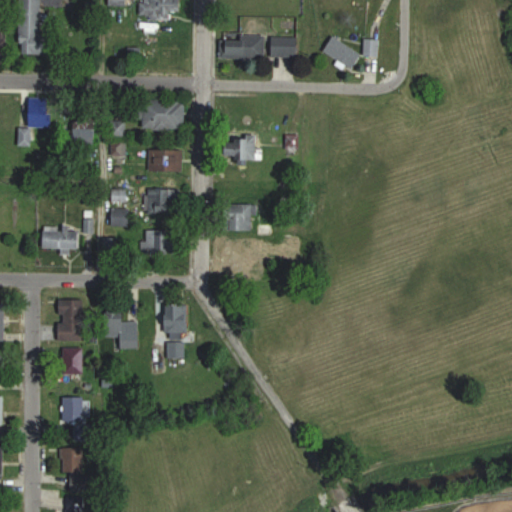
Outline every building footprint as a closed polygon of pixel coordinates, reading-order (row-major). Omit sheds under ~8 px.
[(21,0),(22,54),(54,54),(54,33),(44,33),(43,0),(21,0)] [(151,0),(151,1),(142,1),(142,15),(184,15),(184,0),(151,0)] [(0,62),(10,63),(10,24),(0,24),(0,62)] [(355,69),(365,54),(336,35),(326,49),(355,69)] [(268,57),(268,36),(222,36),(222,57),(268,57)] [(300,36),(273,36),(273,56),(300,56),(300,36)] [(382,54),(382,39),(368,39),(368,54),(382,54)] [(146,129),(188,129),(188,99),(146,99),(146,129)] [(22,146),(36,146),(36,128),(55,128),(55,109),(22,109),(22,146)] [(99,114),(77,114),(77,144),(99,144),(99,114)] [(114,136),(128,136),(128,120),(114,120),(114,136)] [(261,162),(261,135),(234,135),(234,162),(261,162)] [(288,135),(288,148),(302,148),(302,135),(288,135)] [(115,154),(124,154),(124,146),(115,146),(115,154)] [(186,171),(186,148),(151,148),(151,171),(186,171)] [(184,188),(148,188),(148,214),(184,214),(184,188)] [(256,203),(233,203),(233,231),(256,231),(256,203)] [(134,225),(134,208),(114,208),(114,225),(134,225)] [(44,248),(82,248),(82,228),(44,228),(44,248)] [(148,256),(169,256),(169,230),(148,230),(148,256)] [(224,243),(224,264),(263,264),(264,243),(224,243)] [(169,304),(169,358),(190,358),(190,304),(169,304)] [(87,338),(84,306),(63,307),(66,340),(87,338)] [(143,348),(142,319),(111,320),(112,337),(123,337),(124,349),(143,348)] [(87,373),(87,346),(66,346),(66,373),(87,373)] [(67,436),(81,436),(81,421),(88,421),(88,395),(67,395),(67,436)] [(66,447),(66,472),(73,472),(73,491),(91,491),(92,447),(66,447)] [(88,511),(88,496),(69,496),(69,511),(88,511)]
